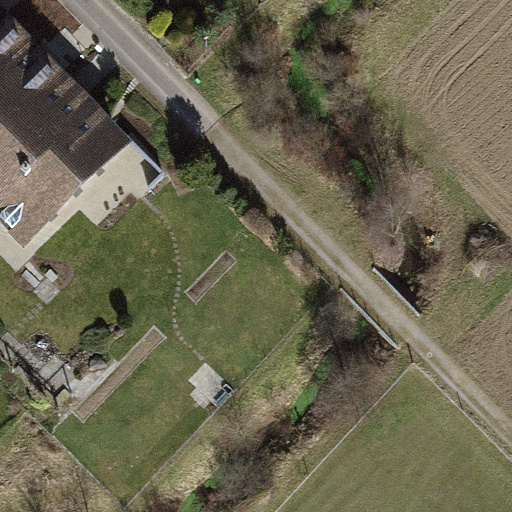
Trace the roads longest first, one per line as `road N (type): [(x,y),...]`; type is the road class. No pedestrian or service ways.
road 1 (track): [(511,438),(208,133)]
road 2 (residential): [(82,0),(208,133)]
